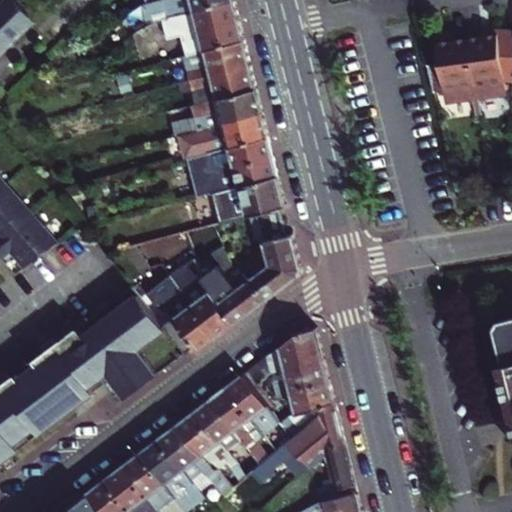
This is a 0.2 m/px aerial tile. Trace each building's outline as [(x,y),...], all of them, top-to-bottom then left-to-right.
[(0,57),(1,59),(38,24),(15,0),(8,0),(0,8),(0,57)] [(165,19),(237,1),(236,0),(161,0),(149,3),(146,4),(150,22),(165,19)] [(242,21),(237,1),(165,19),(170,38),(183,35),(200,31),(242,21)] [(206,49),(246,39),(242,21),(200,31),(183,35),(188,53),(205,49),(206,49)] [(431,91),(441,90),(443,98),(449,102),(470,99),(478,98),(499,95),(505,87),(504,80),(511,80),(511,27),(497,26),(497,31),(453,37),(438,39),(440,60),(427,61),(431,91)] [(190,79),(252,63),(246,39),(206,49),(210,62),(187,68),(190,79)] [(183,55),(187,68),(210,62),(206,49),(205,49),(188,53),(183,55)] [(219,98),(258,88),(252,63),(190,79),(192,90),(216,84),(219,98)] [(265,114),(258,88),(219,98),(222,111),(196,118),(173,123),(176,136),(184,134),(265,114)] [(222,111),(219,98),(193,105),(196,118),(222,111)] [(470,99),(471,106),(479,105),(478,98),(470,99)] [(479,105),(471,106),(472,113),(476,113),(480,113),(479,105)] [(270,135),(265,114),(184,134),(190,156),(212,150),(232,145),(270,135)] [(275,155),(270,135),(232,145),(235,159),(216,164),(212,150),(190,156),(195,175),(275,155)] [(280,174),(275,155),(195,175),(200,195),(213,192),(280,174)] [(60,242),(0,172),(0,235),(1,237),(0,238),(0,253),(3,258),(12,250),(27,267),(60,242)] [(280,174),(213,192),(216,204),(243,197),(248,214),(251,213),(282,206),(288,204),(280,174)] [(218,213),(220,221),(248,214),(243,197),(216,204),(218,213)] [(272,263),(253,277),(269,299),(300,276),(304,268),(294,232),(289,233),(282,206),(251,213),(258,239),(266,239),(272,263)] [(220,221),(218,213),(207,215),(209,224),(220,221)] [(126,246),(139,271),(150,267),(140,251),(136,243),(126,246)] [(247,282),(237,289),(228,276),(233,273),(230,268),(233,266),(225,247),(214,254),(223,269),(207,282),(212,290),(236,323),(269,299),(253,277),(247,282)] [(174,279),(219,336),(236,323),(212,290),(207,282),(193,258),(171,275),(174,279)] [(235,265),(233,266),(230,268),(233,273),(238,269),(235,265)] [(233,273),(228,276),(237,289),(247,282),(238,269),(233,273)] [(200,350),(219,336),(174,279),(154,294),(161,302),(162,301),(175,318),(168,324),(169,325),(189,350),(195,345),(200,350)] [(0,463),(21,447),(17,442),(37,426),(41,432),(95,390),(91,385),(110,371),(129,395),(159,372),(137,344),(151,333),(154,337),(169,325),(168,324),(135,284),(37,359),(40,363),(21,377),(18,373),(0,386),(0,463)] [(511,314),(506,316),(499,326),(506,360),(501,360),(511,407),(511,314)] [(285,367),(325,356),(317,327),(301,331),(258,363),(249,370),(259,384),(273,371),(285,367)] [(330,378),(325,356),(285,367),(287,377),(274,380),(280,395),(295,392),(294,387),(330,378)] [(281,420),(274,410),(256,387),(245,373),(230,384),(255,417),(261,412),(272,427),(281,420)] [(336,400),(330,378),(294,387),(295,392),(300,409),(295,417),(297,421),(289,430),(293,435),(319,413),(317,405),(336,400)] [(267,431),(255,417),(230,384),(213,398),(251,444),(267,431)] [(195,412),(226,450),(233,444),(255,470),(264,461),(251,444),(213,398),(195,412)] [(347,443),(336,400),(317,405),(319,413),(293,435),(288,440),(296,450),(322,429),(327,448),(347,443)] [(218,469),(227,462),(221,454),(226,450),(195,412),(177,425),(218,469)] [(227,478),(218,469),(177,425),(161,437),(197,481),(202,486),(210,478),(226,496),(236,487),(227,478)] [(197,481),(161,437),(143,451),(179,497),(190,511),(206,511),(199,502),(188,488),(197,481)] [(337,489),(357,484),(347,443),(327,448),(329,453),(337,489)] [(221,454),(227,462),(233,457),(226,450),(221,454)] [(179,497),(143,451),(125,464),(161,510),(179,497)] [(232,468),(237,463),(233,457),(227,462),(232,468)] [(162,511),(161,510),(125,464),(108,478),(134,511),(162,511)] [(240,467),(227,478),(236,487),(248,476),(240,467)] [(134,511),(108,478),(89,492),(104,511),(134,511)] [(188,488),(199,502),(209,495),(202,486),(197,481),(188,488)] [(104,511),(89,492),(72,505),(77,511),(104,511)] [(359,511),(364,510),(360,493),(319,502),(296,511),(311,511),(312,511),(359,511)]
